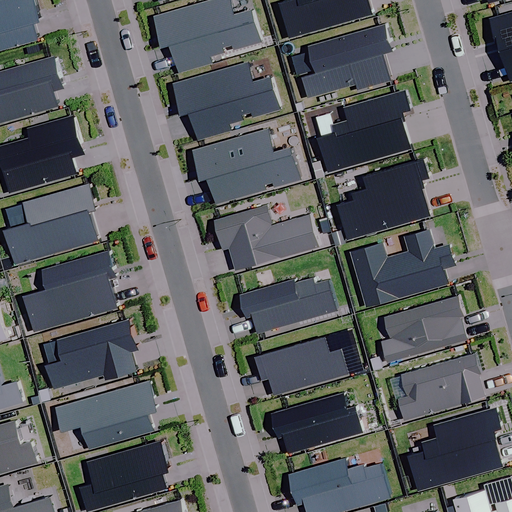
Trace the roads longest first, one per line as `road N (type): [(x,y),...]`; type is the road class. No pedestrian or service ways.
road 1 (residential): [(247,511),(97,0)]
road 2 (residential): [(426,0),(497,247)]
